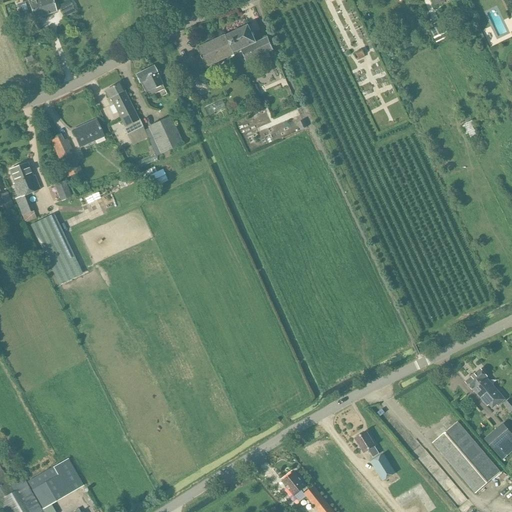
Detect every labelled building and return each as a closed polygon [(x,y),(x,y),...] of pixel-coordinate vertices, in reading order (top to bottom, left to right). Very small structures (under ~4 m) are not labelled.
[(27,0),(17,3),(21,14),(27,12),(31,11),(34,20),(57,13),(52,0),(27,0)] [(70,1),(59,6),(60,8),(64,18),(75,13),(71,3),(70,1)] [(472,15),(461,20),(464,27),(475,22),(472,15)] [(442,21),(435,25),(440,36),(448,32),(442,21)] [(232,50),(234,54),(241,51),(247,63),(274,50),(267,37),(256,43),(248,26),(226,37),(228,41),(232,39),(237,41),(238,43),(236,48),(232,50)] [(429,26),(419,31),(422,37),(432,33),(429,26)] [(228,41),(226,37),(198,50),(201,56),(196,58),(198,64),(204,61),(206,67),(234,54),(232,50),(236,48),(238,43),(237,41),(232,39),(228,41)] [(362,51),(354,55),(357,61),(365,58),(362,51)] [(139,84),(140,84),(148,98),(165,90),(163,86),(154,67),(135,75),(139,84)] [(206,86),(199,70),(189,74),(196,91),(206,86)] [(113,105),(117,112),(131,105),(124,92),(125,92),(121,83),(105,91),(109,99),(107,100),(110,106),(113,105)] [(131,105),(117,112),(125,127),(122,128),(126,135),(143,127),(139,120),(131,105)] [(183,144),(170,117),(147,127),(148,129),(145,131),(154,149),(157,148),(160,155),(183,144)] [(304,120),(297,123),(301,131),(308,127),(304,120)] [(472,120),(462,124),(468,137),(477,133),(472,120)] [(80,148),(95,141),(97,145),(105,141),(103,137),(96,121),(73,131),(80,148)] [(61,134),(50,140),(67,178),(82,171),(67,140),(64,141),(61,134)] [(137,162),(140,168),(157,160),(153,152),(138,159),(138,161),(137,162)] [(18,198),(16,199),(25,223),(36,219),(27,196),(35,192),(40,190),(34,176),(33,177),(27,164),(10,171),(15,184),(13,184),(18,198)] [(149,190),(168,181),(162,170),(144,178),(149,190)] [(60,202),(71,197),(65,181),(54,185),(60,202)] [(54,214),(30,225),(56,280),(80,268),(54,214)] [(479,368),(464,381),(472,390),(473,389),(487,405),(493,400),(498,405),(505,399),(487,378),(487,377),(479,368)] [(511,399),(511,398),(503,405),(510,413),(511,411),(511,399)] [(457,423),(433,443),(476,493),(500,473),(457,423)] [(503,461),(505,459),(511,453),(511,433),(503,423),(485,440),(503,461)] [(375,446),(366,432),(362,435),(361,434),(356,437),(357,438),(355,439),(364,453),(368,451),(373,458),(379,454),(375,447),(375,446)] [(384,454),(371,463),(383,482),(396,474),(390,464),(384,454)] [(32,490),(43,510),(42,510),(43,511),(54,511),(51,505),(74,492),(74,491),(84,486),(68,459),(48,470),(48,471),(27,482),(32,490)] [(0,465),(0,511),(42,511),(24,478),(11,486),(0,465)] [(295,473),(283,482),(294,496),(306,487),(295,473)] [(333,511),(314,486),(304,494),(318,511),(333,511)]
